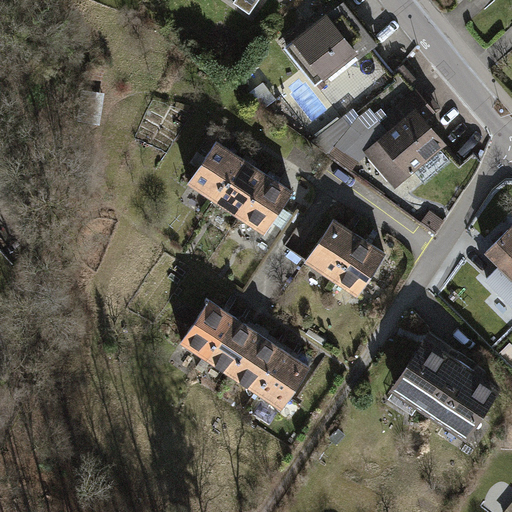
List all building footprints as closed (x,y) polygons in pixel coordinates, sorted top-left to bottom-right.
[(220,0),(246,18),(258,0),(220,0)] [(338,35),(326,20),(294,46),(324,82),(355,56),(338,35)] [(396,191),(448,149),(428,125),(416,110),(364,153),(396,191)] [(300,177),(223,126),(194,169),(271,220),(300,177)] [(511,216),(491,238),(511,258),(511,216)] [(357,300),(386,256),(334,223),(306,267),(357,300)] [(316,352),(217,286),(188,330),(288,395),(316,352)] [(507,375),(432,325),(397,376),(473,426),(507,375)]
